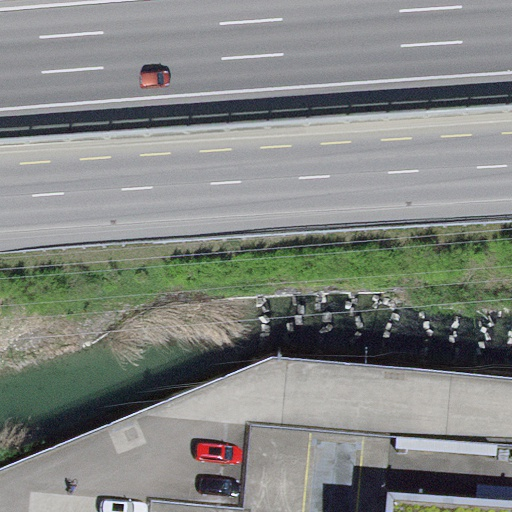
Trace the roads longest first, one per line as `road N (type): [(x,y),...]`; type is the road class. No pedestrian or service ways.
road 1 (motorway): [(0,59),(511,21)]
road 2 (tertiary): [(0,197),(511,165)]
